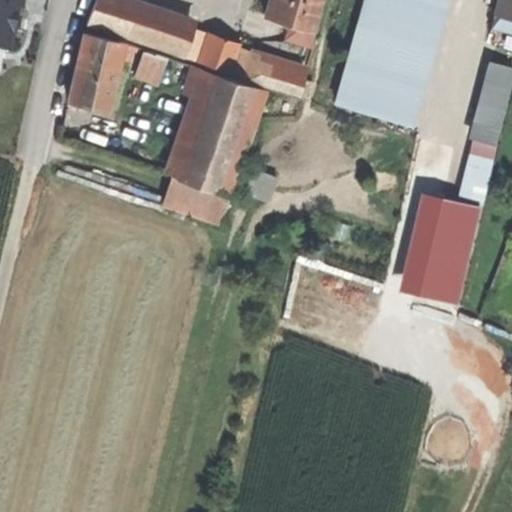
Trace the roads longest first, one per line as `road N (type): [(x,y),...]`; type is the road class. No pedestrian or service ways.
road 1 (residential): [(34,147),(73,0)]
road 2 (track): [(0,294),(34,147)]
